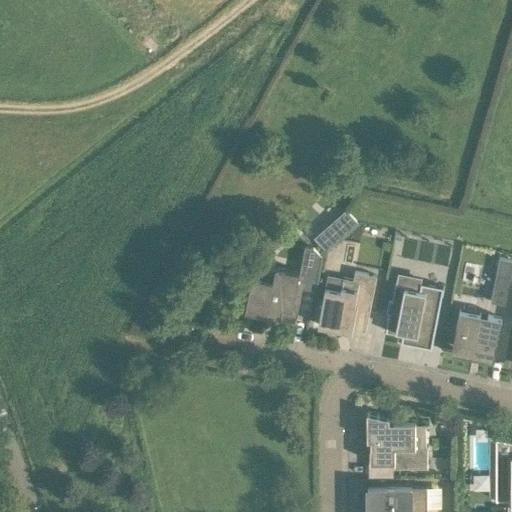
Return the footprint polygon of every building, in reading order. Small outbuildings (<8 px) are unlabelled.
[(345,211),(316,237),(327,250),(359,222),(347,209),(344,211),(345,211)] [(304,246),(300,272),(275,267),(275,269),(263,266),(255,272),(254,277),(252,277),(245,310),(280,317),(281,313),(296,316),(295,320),(296,320),(303,287),(314,289),(321,255),(314,247),(304,246)] [(511,259),(499,257),(495,277),(491,301),(499,303),(503,282),(509,283),(511,266),(511,259)] [(318,325),(333,328),(345,330),(346,333),(352,332),(353,328),(366,330),(376,275),(355,271),(353,279),(343,277),(341,290),(325,287),(318,325)] [(443,287),(421,282),(420,288),(395,283),(392,299),(389,299),(386,312),(389,313),(386,331),(403,334),(401,341),(431,347),(443,287)] [(460,309),(451,351),(494,360),(502,318),(460,309)] [(367,439),(368,439),(370,439),(370,462),(394,462),(394,467),(427,467),(427,447),(429,447),(429,445),(415,445),(415,422),(389,422),(389,416),(367,412),(367,439)] [(511,506),(511,440),(495,438),(495,500),(511,500),(511,506)] [(490,488),(490,475),(476,475),(476,488),(490,488)] [(427,511),(427,487),(367,487),(367,493),(365,497),(367,501),(367,511),(427,511)]
